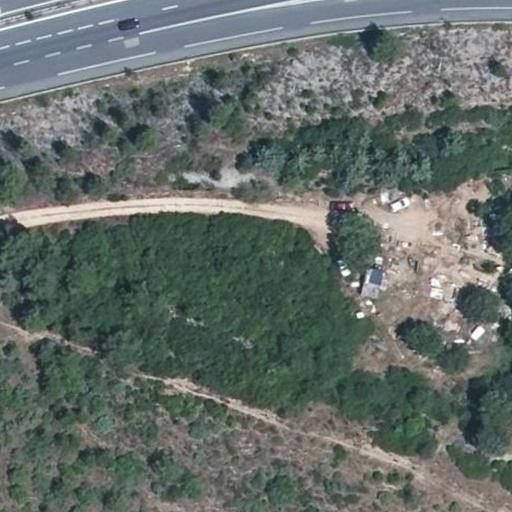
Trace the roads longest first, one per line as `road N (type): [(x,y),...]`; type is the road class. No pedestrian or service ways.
road 1 (track): [(0,324),(359,450),(499,511)]
road 2 (motorway): [(0,50),(97,50),(266,18),(497,0)]
road 3 (track): [(0,222),(154,206),(275,205),(425,234)]
road 4 (motorway): [(0,46),(199,0)]
